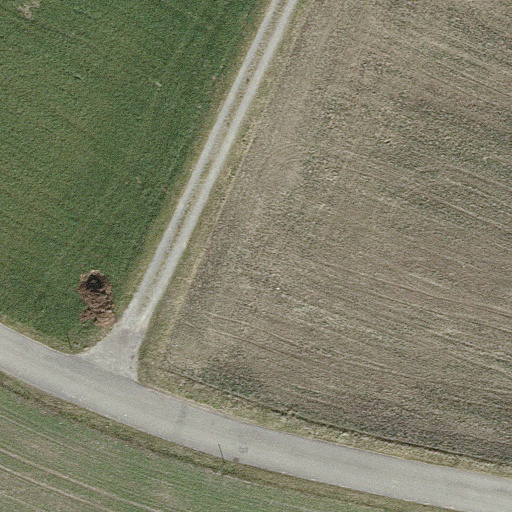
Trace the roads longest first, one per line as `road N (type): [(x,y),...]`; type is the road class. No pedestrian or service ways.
road 1 (unclassified): [(0,344),(238,442),(511,500)]
road 2 (track): [(105,393),(283,0)]
